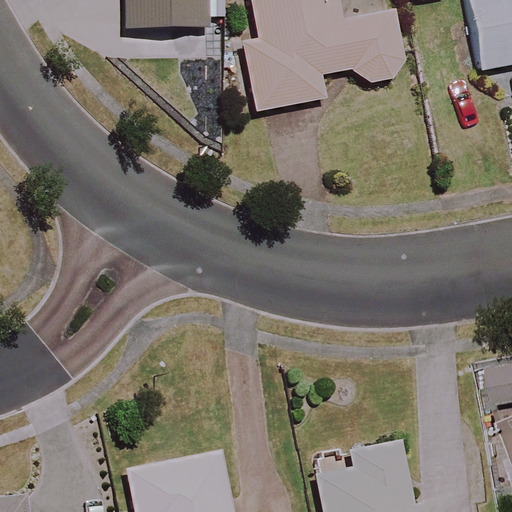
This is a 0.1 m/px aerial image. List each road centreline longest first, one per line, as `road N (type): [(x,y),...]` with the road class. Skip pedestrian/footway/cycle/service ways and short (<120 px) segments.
road 1 (residential): [(511,263),(309,278),(148,221)]
road 2 (residential): [(148,221),(60,143),(0,62)]
road 3 (residential): [(148,221),(70,325),(0,372)]
